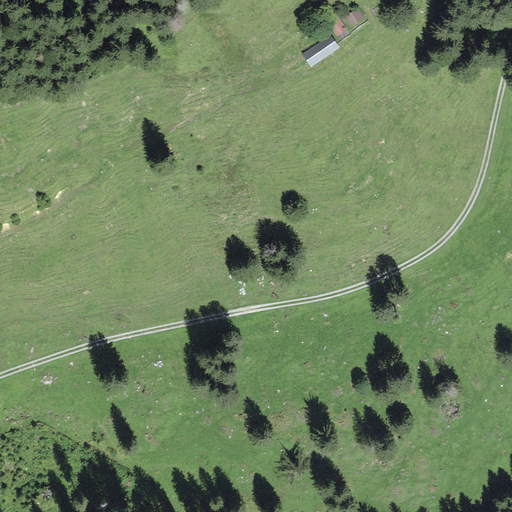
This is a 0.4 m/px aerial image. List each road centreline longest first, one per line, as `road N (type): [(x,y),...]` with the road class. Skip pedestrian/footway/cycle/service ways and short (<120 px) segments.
road 1 (track): [(511,45),(479,185),(458,225),(417,260),(361,287),(73,349),(0,376)]
road 2 (track): [(0,236),(91,182),(117,154),(265,79),(291,55)]
